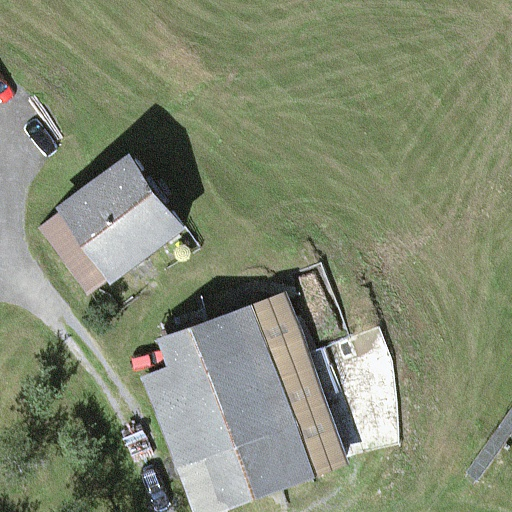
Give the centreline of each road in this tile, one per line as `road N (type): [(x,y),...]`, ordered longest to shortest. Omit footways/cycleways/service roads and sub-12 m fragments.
road 1 (track): [(3,269),(117,395),(163,511)]
road 2 (track): [(0,271),(7,192),(0,152)]
